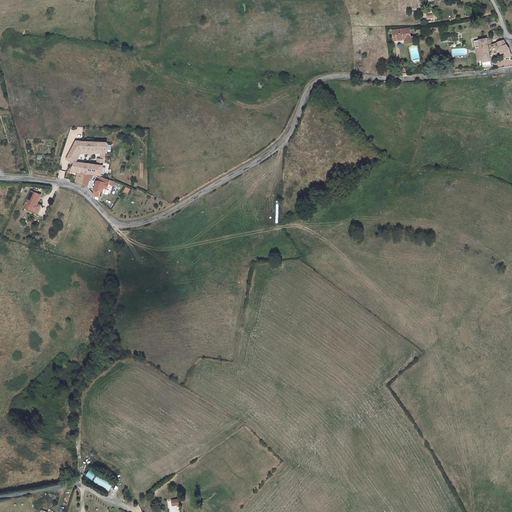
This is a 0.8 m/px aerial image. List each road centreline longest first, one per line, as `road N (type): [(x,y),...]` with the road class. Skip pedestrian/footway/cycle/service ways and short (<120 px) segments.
road 1 (unclassified): [(0,176),(74,186),(116,224),(136,223),(275,147),(322,78),(511,69)]
road 2 (residential): [(0,496),(77,483),(135,511)]
